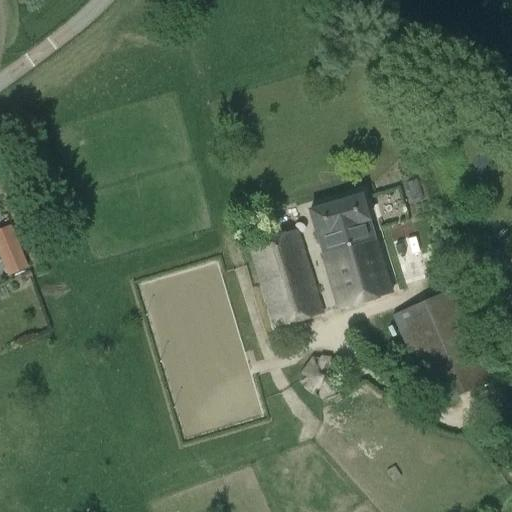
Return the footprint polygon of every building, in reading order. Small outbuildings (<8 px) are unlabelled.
[(369,220),(368,220),(361,196),(309,211),(317,236),(315,236),(337,311),(392,294),(369,220)] [(0,254),(8,275),(26,267),(9,226),(0,229),(0,254)] [(273,329),(324,314),(298,229),(248,245),(273,329)] [(455,289),(393,316),(432,408),(495,380),(455,289)] [(342,389),(340,362),(311,355),(295,378),(317,401),(342,389)] [(401,475),(395,465),(387,470),(394,480),(401,475)]
